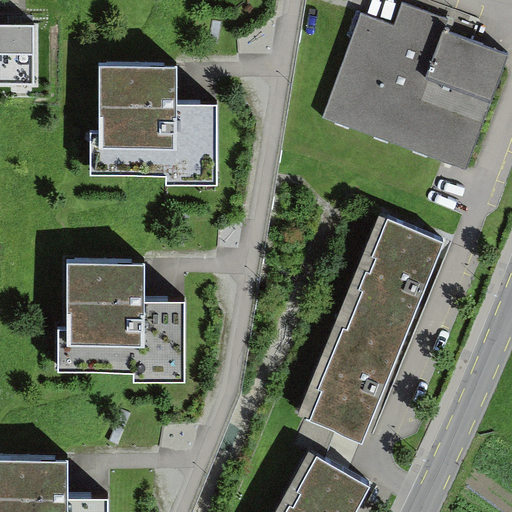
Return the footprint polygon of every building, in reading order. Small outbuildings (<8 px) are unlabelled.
[(403,0),(395,22),(361,10),(323,115),(467,167),(510,48),(443,25),(446,16),(403,0)] [(0,85),(36,85),(36,27),(14,27),(0,27),(0,85)] [(179,57),(102,58),(103,125),(93,125),(93,168),(169,167),(169,176),(220,176),(220,95),(179,95),(179,57)] [(380,208),(297,409),(363,436),(445,234),(380,208)] [(146,253),(70,253),(70,324),(61,324),(61,364),(136,364),(136,372),(186,372),(186,291),(146,291),(146,253)] [(365,511),(381,486),(313,447),(275,511),(365,511)] [(70,453),(0,453),(0,511),(111,511),(111,491),(70,491),(70,453)]
